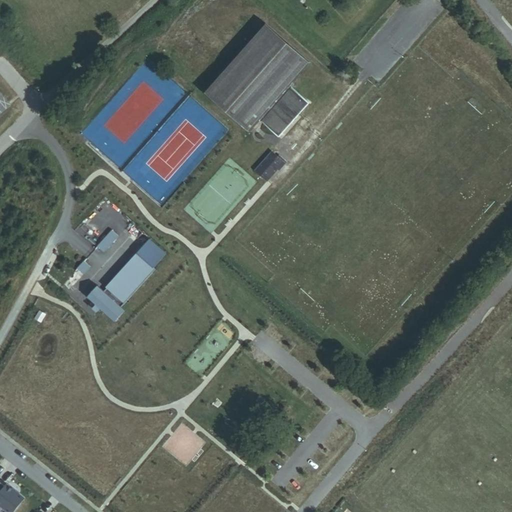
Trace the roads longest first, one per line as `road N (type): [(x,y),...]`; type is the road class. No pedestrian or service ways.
road 1 (unclassified): [(153,0),(36,102),(0,148)]
road 2 (residential): [(304,511),(392,408)]
